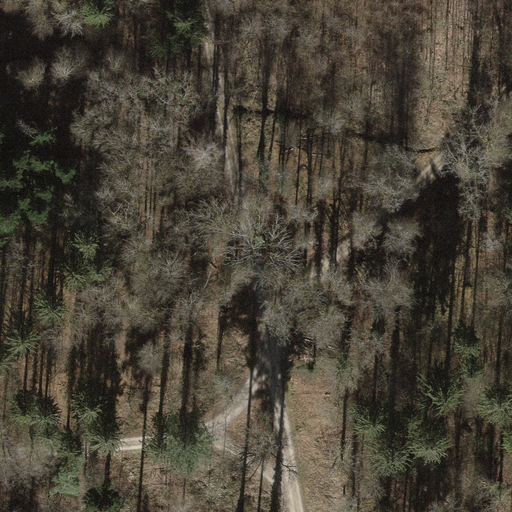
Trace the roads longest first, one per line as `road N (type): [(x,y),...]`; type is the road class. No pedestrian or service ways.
road 1 (track): [(298,511),(282,447),(257,190),(221,0)]
road 2 (track): [(265,297),(511,93)]
road 3 (track): [(0,461),(282,447)]
